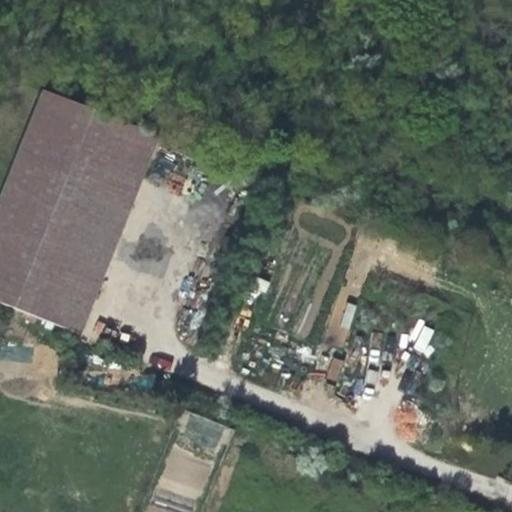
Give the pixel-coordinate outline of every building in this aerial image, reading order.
[(0,302),(89,339),(167,142),(51,97),(0,225),(0,302)] [(412,348),(426,354),(436,330),(422,324),(412,348)] [(30,362),(32,349),(4,344),(1,357),(30,362)] [(332,356),(326,376),(338,381),(345,361),(332,356)] [(179,438),(215,451),(224,425),(188,413),(179,438)]
